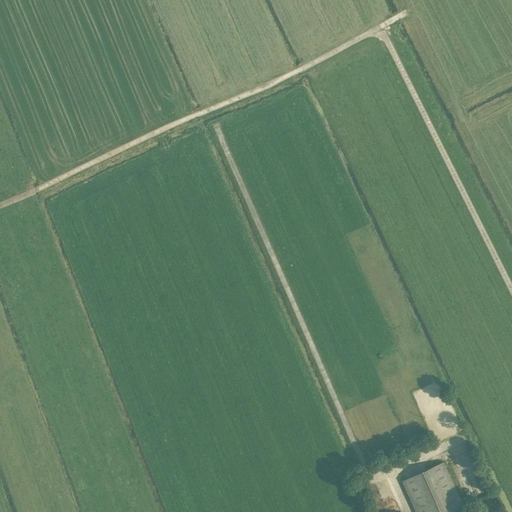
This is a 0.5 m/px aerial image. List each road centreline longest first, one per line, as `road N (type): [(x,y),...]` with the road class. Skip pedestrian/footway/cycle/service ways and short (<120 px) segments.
road 1 (track): [(407,511),(392,479),(368,487),(208,118)]
road 2 (track): [(0,208),(300,77),(402,22)]
